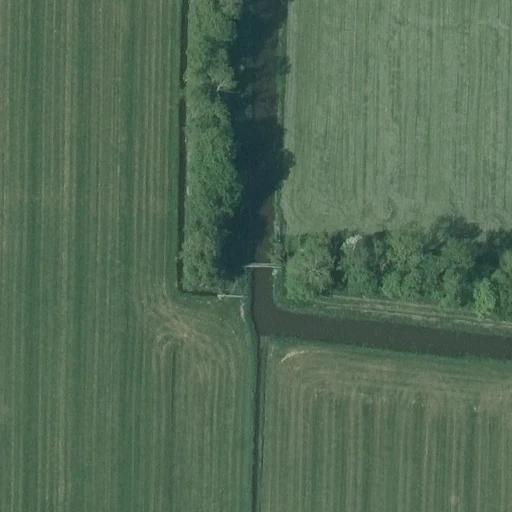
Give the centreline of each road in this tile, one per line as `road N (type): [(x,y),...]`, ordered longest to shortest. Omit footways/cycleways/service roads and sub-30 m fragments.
road 1 (track): [(229,319),(237,0)]
road 2 (track): [(511,321),(293,298),(284,284),(291,226)]
